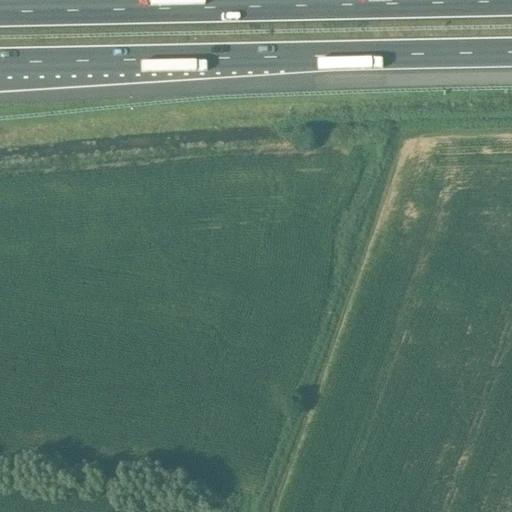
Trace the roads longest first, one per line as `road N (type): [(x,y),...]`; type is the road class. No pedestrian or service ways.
road 1 (motorway): [(511,1),(0,11)]
road 2 (motorway): [(0,63),(511,53)]
